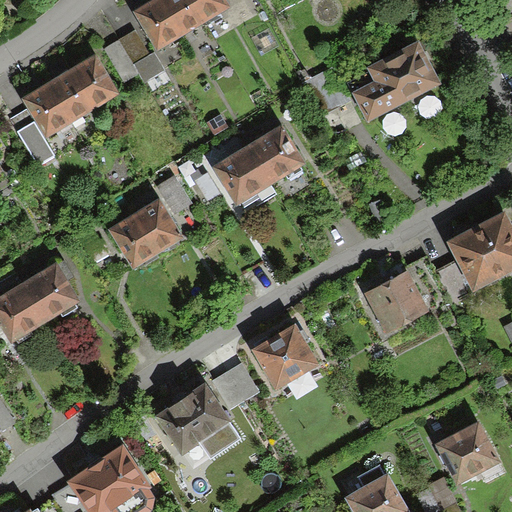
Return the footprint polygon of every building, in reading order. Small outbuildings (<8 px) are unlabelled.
[(163,0),(153,0),(135,11),(158,50),(184,35),(163,0)] [(197,0),(163,0),(184,35),(209,21),(197,0)] [(197,0),(209,21),(231,8),(226,0),(197,0)] [(137,31),(103,49),(122,82),(139,73),(145,83),(166,72),(156,52),(150,55),(137,31)] [(438,82),(417,39),(367,63),(374,78),(353,89),(367,117),(438,82)] [(97,54),(71,69),(95,109),(121,94),(97,54)] [(71,69),(50,82),(73,121),(95,109),(71,69)] [(48,136),(73,121),(50,82),(24,97),(40,124),(38,125),(35,120),(17,130),(39,167),(58,156),(42,127),(43,127),(48,136)] [(222,114),(205,124),(213,138),(230,128),(222,114)] [(284,124),(248,146),(272,184),(307,162),(284,124)] [(248,146),(213,168),(237,205),(272,184),(248,146)] [(175,173),(161,181),(178,211),(192,203),(175,173)] [(216,192),(206,174),(192,181),(202,200),(216,192)] [(159,198),(136,212),(160,252),(183,238),(159,198)] [(511,220),(507,210),(446,243),(473,291),(511,270),(511,220)] [(136,212),(110,227),(133,267),(160,252),(136,212)] [(83,218),(72,225),(77,233),(88,227),(83,218)] [(111,252),(102,238),(85,248),(94,262),(111,252)] [(0,282),(16,273),(9,262),(0,268),(0,282)] [(81,297),(59,262),(25,283),(36,300),(47,318),(81,297)] [(410,270),(364,292),(383,330),(429,308),(410,270)] [(36,300),(25,283),(0,298),(0,322),(11,340),(47,318),(36,300)] [(320,363),(296,323),(254,348),(278,388),(320,363)] [(259,391),(243,364),(214,381),(229,408),(259,391)] [(233,428),(207,386),(153,420),(179,461),(233,428)] [(0,397),(0,428),(1,431),(15,423),(0,397)] [(498,461),(478,421),(435,442),(455,483),(498,461)] [(113,511),(146,492),(117,445),(60,480),(64,487),(79,511),(113,511)] [(408,511),(386,472),(345,495),(354,511),(408,511)] [(79,511),(64,487),(31,508),(33,511),(79,511)]
